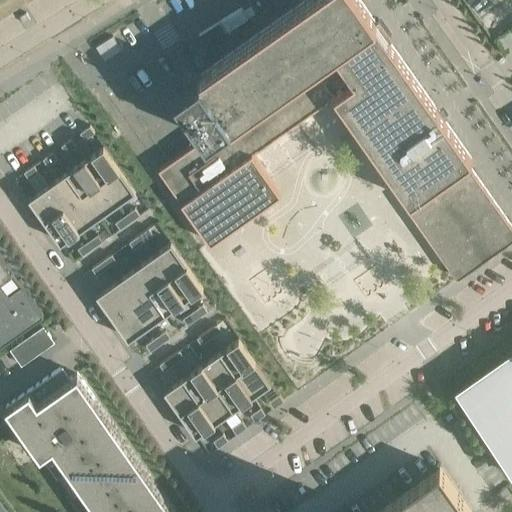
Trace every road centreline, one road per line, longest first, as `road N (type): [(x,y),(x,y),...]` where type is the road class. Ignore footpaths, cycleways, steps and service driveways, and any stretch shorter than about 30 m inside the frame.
road 1 (residential): [(511,288),(209,502)]
road 2 (residential): [(209,502),(0,206)]
road 3 (residential): [(439,0),(511,104)]
